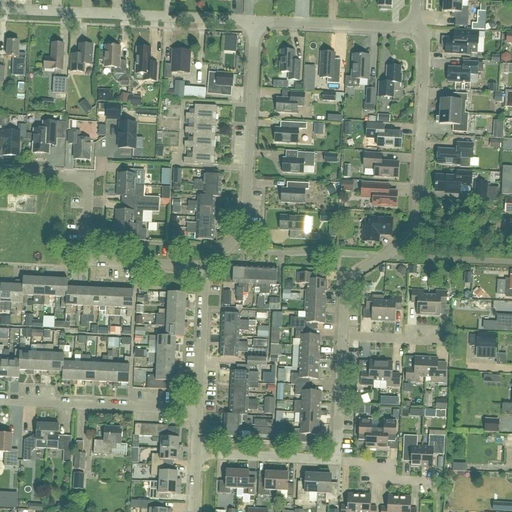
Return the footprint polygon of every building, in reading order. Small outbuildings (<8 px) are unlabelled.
[(378,0),(378,8),(380,8),(380,11),(392,12),(392,11),(391,11),(391,0),(378,0)] [(461,7),(462,1),(444,0),(443,13),(456,13),(456,19),(468,20),(469,8),(461,7)] [(473,24),(472,30),(485,30),(485,25),(485,12),(478,12),(477,25),(473,24)] [(454,40),(446,39),(443,39),(442,46),(443,47),(444,48),(446,48),(445,54),(466,55),(466,56),(471,56),(471,54),(477,54),(478,45),(478,39),(484,39),(485,33),(478,33),(454,32),(454,40)] [(8,42),(7,58),(12,58),(11,78),(25,78),(26,56),(19,55),(19,43),(8,42)] [(64,61),(64,46),(52,45),(51,60),(45,59),(44,70),(62,71),(63,61),(64,61)] [(106,47),(105,69),(113,69),(113,75),(126,76),(127,62),(119,62),(120,48),(115,48),(115,45),(107,45),(107,48),(106,47)] [(79,46),(79,56),(72,56),(71,73),(84,73),(85,65),(92,66),(93,46),(79,46)] [(146,50),(146,47),(138,46),(138,49),(137,49),(135,75),(143,76),(143,82),(156,83),(157,65),(150,64),(151,50),(146,50)] [(189,75),(190,54),(181,54),(181,52),(172,51),(172,66),(165,66),(164,80),(172,80),(172,74),(189,75)] [(299,82),(300,67),(300,63),(294,62),(295,52),(277,52),(280,52),(279,74),(288,74),(288,81),(299,82)] [(340,85),(340,70),(334,70),(335,54),(321,54),(320,79),(327,80),(327,84),(340,85)] [(369,81),(370,57),(353,56),(352,80),(369,81)] [(477,76),(477,73),(482,73),(483,64),(478,64),(464,63),(463,70),(449,69),(448,83),(463,84),(462,86),(464,86),(464,84),(469,84),(470,76),(477,76)] [(511,73),(511,65),(503,65),(502,74),(508,75),(508,73),(511,73)] [(305,67),(305,79),(315,80),(315,68),(305,67)] [(401,84),(401,76),(400,75),(400,68),(388,68),(388,76),(386,76),(386,84),(379,83),(379,98),(393,99),(393,92),(400,93),(400,84),(401,84)] [(217,74),(209,74),(208,86),(207,95),(222,96),(222,95),(224,96),(225,87),(232,88),(233,75),(217,74)] [(67,95),(67,79),(53,78),(52,94),(67,95)] [(128,87),(128,79),(122,78),(117,82),(121,86),(128,87)] [(184,87),(175,87),(174,98),(183,99),(183,98),(184,87)] [(184,87),(183,98),(205,100),(206,89),(184,87)] [(114,91),(99,90),(98,101),(113,102),(114,91)] [(374,112),(375,90),(367,90),(367,106),(364,105),(364,112),(374,112)] [(335,102),(335,94),(322,93),(321,102),(335,102)] [(304,108),(305,94),(291,94),(290,100),(277,99),(276,113),(297,115),(297,107),(304,108)] [(141,105),(141,98),(133,98),(133,96),(128,95),(128,105),(141,105)] [(465,115),(465,114),(466,103),(467,103),(467,96),(455,95),(454,102),(441,101),(440,113),(465,115)] [(107,105),(106,121),(121,121),(121,106),(107,105)] [(88,106),(82,110),(86,115),(91,110),(88,106)] [(186,115),(186,120),(195,121),(216,122),(216,121),(213,121),(213,114),(216,114),(216,107),(195,106),(195,111),(192,110),(192,113),(189,113),(189,115),(186,115)] [(468,114),(465,114),(465,115),(440,113),(439,125),(453,126),(453,133),(467,134),(468,114)] [(185,129),(185,134),(194,135),(194,136),(215,137),(215,135),(212,135),(212,128),(215,128),(216,122),(195,121),(194,125),(191,124),(191,127),(189,127),(189,129),(185,129)] [(49,155),(49,146),(56,146),(57,123),(43,123),(43,131),(34,130),(33,154),(49,155)] [(135,150),(136,124),(120,124),(119,133),(119,132),(118,140),(119,140),(119,149),(135,150)] [(306,131),(307,124),(290,124),(289,130),(275,129),(275,143),(298,144),(298,130),(306,131)] [(400,149),(401,133),(383,132),(384,126),(367,125),(367,139),(378,139),(378,148),(400,149)] [(502,139),(503,131),(493,130),(492,139),(502,139)] [(20,139),(20,133),(18,133),(4,132),(3,133),(0,133),(0,147),(3,148),(2,157),(19,157),(20,139)] [(69,145),(75,145),(74,160),(89,161),(90,141),(79,140),(80,133),(69,133),(69,145)] [(184,143),(184,148),(193,149),(193,150),(214,151),(214,149),(211,149),(212,141),(215,142),(215,137),(194,136),(194,138),(190,138),(190,141),(188,141),(188,143),(184,143)] [(472,159),(473,145),(457,144),(457,151),(438,150),(437,165),(460,166),(461,168),(466,168),(468,167),(468,159),(472,159)] [(184,159),(183,164),(210,166),(211,158),(214,158),(214,151),(193,150),(193,155),(190,155),(190,157),(187,157),(187,159),(184,159)] [(315,154),(298,154),(297,160),(283,159),(283,174),(303,175),(304,168),(314,168),(315,154)] [(338,155),(325,155),(324,163),(337,164),(338,155)] [(397,179),(398,164),(381,163),(381,156),(365,155),(364,168),(375,169),(375,177),(397,179)] [(511,168),(503,168),(502,184),(511,184),(511,181),(511,168)] [(181,170),(173,170),(173,184),(181,185),(181,170)] [(117,186),(144,187),(144,183),(144,173),(133,172),(133,175),(117,174),(117,186)] [(471,185),(472,174),(457,173),(457,178),(437,177),(436,192),(445,193),(445,194),(460,195),(460,184),(471,185)] [(194,186),(221,187),(222,176),(204,175),(204,181),(194,181),(194,186)] [(351,182),(342,181),(342,192),(350,192),(351,182)] [(309,191),(309,185),(296,184),(296,190),(282,189),(281,204),(304,205),(305,191),(309,191)] [(396,208),(397,193),(382,192),(382,185),(362,184),(361,198),(373,199),(373,207),(396,208)] [(498,203),(499,197),(499,189),(487,188),(487,185),(476,184),(475,200),(486,201),(486,202),(498,203)] [(143,198),(144,187),(117,186),(116,197),(138,198),(143,198)] [(221,199),(221,187),(194,186),(194,191),(203,192),(203,197),(216,198),(215,198),(221,199)] [(332,186),(327,188),(330,196),(335,193),(332,186)] [(203,197),(198,197),(198,203),(188,202),(188,207),(215,209),(215,198),(216,198),(203,197)] [(137,205),(159,206),(169,206),(169,200),(160,199),(143,198),(138,198),(137,205)] [(159,213),(159,206),(137,205),(137,212),(143,213),(159,213)] [(214,220),(215,209),(188,207),(188,212),(197,213),(197,219),(214,220)] [(137,212),(116,211),(115,222),(141,223),(143,224),(143,213),(137,212)] [(337,223),(337,215),(321,214),(320,223),(337,223)] [(305,232),(306,218),(281,217),(280,231),(305,232)] [(214,230),(214,220),(197,219),(197,224),(187,224),(187,229),(214,230)] [(391,236),(392,220),(370,219),(370,226),(364,226),(363,242),(378,243),(378,235),(391,236)] [(140,230),(141,223),(115,222),(115,234),(124,234),(123,240),(146,242),(146,230),(140,230)] [(213,241),(214,230),(187,229),(187,234),(196,234),(196,241),(213,241)] [(172,230),(171,242),(180,242),(180,236),(179,236),(179,231),(172,230)] [(243,303),(243,297),(243,294),(245,267),(234,266),(233,284),(239,284),(238,289),(236,288),(236,291),(237,291),(237,302),(243,303)] [(254,285),(255,267),(245,267),(243,294),(248,294),(249,285),(254,285)] [(260,295),(265,295),(266,268),(255,267),(254,285),(260,285),(260,295)] [(400,267),(397,271),(403,276),(406,271),(400,267)] [(266,268),(265,295),(270,295),(271,286),(276,286),(277,268),(266,268)] [(324,292),(324,293),(326,293),(327,281),(313,281),(313,274),(297,274),(297,285),(308,285),(307,291),(324,292)] [(34,297),(35,276),(31,276),(31,278),(24,278),(23,286),(22,307),(23,307),(28,307),(28,296),(34,297)] [(45,306),(46,279),(39,279),(39,277),(35,276),(34,297),(34,306),(44,306),(45,306)] [(46,279),(45,306),(50,306),(50,297),(56,298),(57,278),(53,277),(53,279),(46,279)] [(61,278),(57,278),(56,298),(62,298),(61,309),(66,309),(67,288),(68,280),(61,280),(61,278)] [(497,281),(496,295),(504,296),(505,281),(497,281)] [(0,311),(5,312),(5,308),(11,309),(12,283),(9,283),(9,285),(1,285),(1,295),(0,303),(0,304),(0,310),(0,311)] [(17,313),(22,313),(23,307),(22,307),(23,286),(16,285),(16,284),(12,283),(11,309),(17,309),(17,313)] [(77,307),(78,287),(75,286),(74,288),(67,288),(66,309),(66,315),(71,315),(72,307),(77,307)] [(88,316),(89,289),(82,289),(82,287),(78,287),(77,307),(83,307),(83,316),(88,316)] [(99,308),(100,288),(97,288),(97,289),(89,289),(88,316),(93,316),(93,308),(99,308)] [(99,308),(99,312),(105,313),(105,317),(110,317),(111,290),(104,290),(104,288),(100,288),(99,308)] [(121,309),(122,289),(119,289),(119,291),(111,290),(110,317),(115,317),(116,309),(121,309)] [(122,289),(121,309),(128,310),(127,318),(132,318),(133,310),(134,291),(126,291),(126,289),(122,289)] [(283,290),(283,300),(291,301),(291,291),(283,290)] [(474,294),(478,299),(483,295),(479,290),(474,294)] [(307,291),(306,291),(305,302),(324,303),(324,305),(328,305),(328,301),(324,301),(324,293),(324,292),(307,291)] [(417,304),(417,316),(428,316),(429,296),(424,296),(424,291),(412,291),(411,304),(417,304)] [(429,296),(428,316),(440,317),(440,305),(446,305),(447,292),(435,292),(435,297),(429,296)] [(168,305),(188,306),(188,302),(185,302),(186,295),(168,294),(159,293),(159,299),(168,299),(168,305)] [(383,322),(384,302),(384,297),(366,296),(366,310),(372,310),(371,322),(383,322)] [(384,302),(383,322),(395,323),(395,311),(401,311),(402,298),(390,298),(390,303),(384,302)] [(279,310),(280,299),(269,299),(269,310),(279,310)] [(323,314),(323,313),(324,305),(324,303),(305,302),(305,313),(306,313),(323,314)] [(187,310),(188,306),(168,305),(167,311),(159,311),(159,316),(185,317),(185,309),(187,310)] [(325,314),(323,313),(323,314),(306,313),(306,319),(290,319),(290,329),(297,329),(297,330),(313,331),(313,324),(325,325),(325,314)] [(222,325),(249,327),(256,327),(256,322),(249,322),(240,321),(240,315),(223,314),(222,325)] [(185,324),(185,317),(159,316),(157,316),(156,327),(167,328),(167,327),(187,328),(187,324),(185,324)] [(249,332),(249,327),(222,325),(221,336),(239,337),(239,331),(249,332)] [(187,332),(187,328),(167,327),(167,328),(166,333),(156,333),(156,338),(176,339),(184,339),(184,332),(187,332)] [(268,338),(269,328),(260,328),(260,337),(268,338)] [(272,329),(271,338),(279,339),(279,330),(272,329)] [(318,348),(320,348),(320,337),(301,336),(299,332),(295,332),(295,340),(301,341),(301,347),(318,348)] [(496,349),(497,335),(477,334),(476,348),(496,349)] [(239,343),(239,337),(221,336),(221,347),(248,348),(248,343),(239,343)] [(156,338),(150,337),(150,343),(158,343),(158,349),(178,350),(178,346),(176,346),(176,339),(156,338)] [(107,347),(117,347),(117,338),(108,338),(107,347)] [(30,374),(31,354),(25,354),(26,345),(20,345),(20,351),(19,371),(20,371),(27,372),(27,374),(30,374)] [(282,346),(271,345),(270,356),(282,356),(282,346)] [(8,381),(9,357),(9,352),(3,352),(4,347),(0,346),(0,378),(4,379),(4,381),(8,381)] [(41,373),(43,346),(38,346),(37,355),(31,354),(30,374),(34,375),(34,372),(41,373)] [(52,375),(53,355),(47,355),(48,346),(43,346),(41,373),(49,373),(48,375),(52,375)] [(65,353),(65,347),(60,347),(59,356),(53,355),(52,375),(56,376),(56,373),(63,374),(64,353),(65,353)] [(74,385),(75,364),(69,364),(69,354),(70,348),(65,347),(65,353),(64,353),(63,374),(63,382),(70,382),(70,384),(74,385)] [(248,353),(248,348),(221,347),(220,358),(238,359),(238,353),(248,353)] [(301,347),(299,347),(299,358),(317,358),(317,361),(321,361),(322,356),(317,356),(318,348),(301,347)] [(178,353),(178,350),(158,349),(158,355),(149,355),(149,360),(175,361),(175,353),(178,353)] [(20,351),(15,351),(15,358),(9,357),(8,381),(12,382),(12,379),(19,379),(20,371),(19,371),(20,351)] [(100,386),(100,383),(107,384),(108,357),(108,352),(103,352),(103,366),(97,365),(96,386),(100,386)] [(266,366),(267,356),(248,355),(247,366),(266,366)] [(78,385),(78,382),(85,383),(86,356),(81,356),(81,365),(75,364),(74,385),(78,385)] [(96,386),(97,365),(91,365),(91,357),(86,356),(85,383),(92,383),(92,385),(96,386)] [(113,366),(113,358),(108,357),(107,384),(114,384),(114,386),(118,387),(119,367),(113,366)] [(119,367),(118,387),(122,387),(122,384),(129,385),(130,367),(130,359),(125,358),(125,367),(119,367)] [(317,369),(317,361),(317,358),(299,358),(298,369),(300,369),(317,369)] [(425,378),(426,358),(415,358),(414,370),(406,369),(405,382),(420,383),(420,378),(425,378)] [(426,358),(425,378),(430,379),(430,383),(445,384),(446,364),(438,364),(438,359),(426,358)] [(175,368),(175,361),(149,360),(149,365),(157,365),(157,371),(177,372),(177,368),(175,368)] [(380,382),(381,362),(369,362),(369,374),(361,373),(360,386),(374,387),(374,382),(380,382)] [(381,362),(380,382),(386,383),(386,387),(400,388),(400,375),(392,375),(393,363),(381,362)] [(274,383),(275,369),(265,368),(264,383),(274,383)] [(319,369),(317,369),(300,369),(300,375),(292,374),(291,386),(295,386),(306,386),(306,380),(318,380),(319,369)] [(177,375),(177,372),(157,371),(157,377),(148,377),(148,390),(172,391),(172,383),(174,383),(175,375),(177,375)] [(231,383),(258,384),(259,379),(249,379),(249,373),(232,372),(231,383)] [(258,389),(258,384),(231,383),(231,394),(248,395),(248,389),(258,389)] [(310,386),(306,386),(295,386),(295,396),(302,397),(302,403),(319,404),(321,404),(321,393),(310,392),(310,386)] [(248,400),(248,395),(231,394),(230,405),(257,406),(257,401),(248,400)] [(364,406),(361,396),(356,396),(355,406),(364,406)] [(446,410),(447,399),(440,399),(440,400),(436,400),(435,410),(446,410)] [(302,403),(300,402),(300,403),(300,414),(319,414),(319,417),(323,417),(323,412),(319,412),(319,404),(302,403)] [(257,411),(257,406),(230,405),(230,415),(230,416),(242,416),(242,417),(247,417),(247,411),(257,411)] [(274,415),(274,407),(264,406),(264,414),(274,415)] [(355,414),(364,415),(364,406),(355,406),(355,414)] [(318,425),(319,417),(319,414),(300,414),(299,425),(301,425),(301,424),(318,425)] [(242,416),(230,416),(230,415),(225,415),(224,426),(251,428),(251,422),(242,422),(242,417),(242,416)] [(366,443),(365,450),(376,450),(377,430),(371,429),(371,421),(360,420),(359,443),(366,443)] [(498,433),(498,421),(485,420),(485,432),(498,433)] [(377,430),(376,450),(387,451),(388,444),(395,444),(395,439),(396,422),(384,421),(384,430),(377,430)] [(47,450),(48,425),(37,424),(36,441),(24,441),(23,461),(30,461),(31,449),(47,450)] [(318,425),(301,424),(301,425),(301,431),(294,430),(293,444),(310,444),(311,436),(319,436),(320,425),(318,425)] [(58,439),(59,425),(48,425),(47,450),(64,451),(63,464),(72,464),(72,452),(71,452),(71,440),(58,439)] [(251,432),(251,428),(224,426),(224,437),(250,439),(251,432)] [(120,429),(104,428),(103,442),(94,441),(93,455),(111,457),(112,445),(121,445),(122,432),(120,432),(120,429)] [(152,437),(152,443),(160,443),(160,449),(181,451),(181,447),(179,447),(179,439),(178,439),(178,435),(176,435),(176,429),(168,428),(168,438),(162,438),(156,438),(152,437)] [(0,460),(4,461),(4,467),(17,467),(18,451),(11,451),(11,435),(0,434),(0,460)] [(283,435),(275,435),(275,442),(283,443),(283,435)] [(410,468),(422,468),(422,447),(417,447),(417,437),(404,437),(403,460),(411,461),(410,468)] [(422,447),(422,468),(433,469),(433,455),(439,456),(444,456),(445,438),(440,437),(429,437),(428,448),(422,447)] [(180,454),(181,451),(160,449),(160,455),(152,455),(151,466),(163,466),(164,461),(178,462),(179,454),(180,454)] [(85,471),(86,455),(75,454),(74,470),(85,471)] [(163,472),(163,466),(151,466),(151,477),(159,477),(159,483),(179,484),(179,481),(177,481),(178,473),(163,472)] [(237,490),(238,472),(226,471),(225,482),(219,482),(219,494),(230,495),(230,489),(237,490)] [(238,472),(237,490),(236,497),(243,498),(243,495),(250,496),(254,496),(255,481),(249,481),(249,472),(238,472)] [(276,492),(277,473),(265,473),(264,484),(258,483),(258,496),(269,497),(269,491),(276,492)] [(277,473),(276,492),(276,499),(287,499),(287,498),(293,498),(294,485),(288,485),(288,474),(277,473)] [(317,494),(318,475),(305,475),(305,486),(298,486),(297,502),(309,502),(309,494),(317,494)] [(318,475),(317,494),(326,495),(325,501),(330,501),(330,503),(337,503),(338,488),(331,488),(331,476),(318,475)] [(150,483),(150,500),(171,501),(171,495),(177,495),(177,488),(179,488),(179,484),(159,483),(150,483)] [(17,494),(11,494),(11,502),(0,501),(0,507),(16,508),(17,494)] [(309,494),(309,502),(317,502),(317,500),(317,494),(309,494)] [(358,511),(359,495),(348,495),(347,507),(341,506),(340,511),(358,511)] [(359,495),(358,511),(376,511),(376,508),(371,508),(371,496),(359,495)] [(398,511),(399,497),(388,497),(387,508),(381,508),(380,511),(398,511)] [(399,497),(398,511),(416,511),(416,510),(410,510),(411,498),(399,497)] [(142,501),(141,511),(171,511),(172,510),(163,510),(163,502),(142,501)] [(511,511),(511,504),(505,504),(500,504),(493,503),(492,511),(511,511)]
